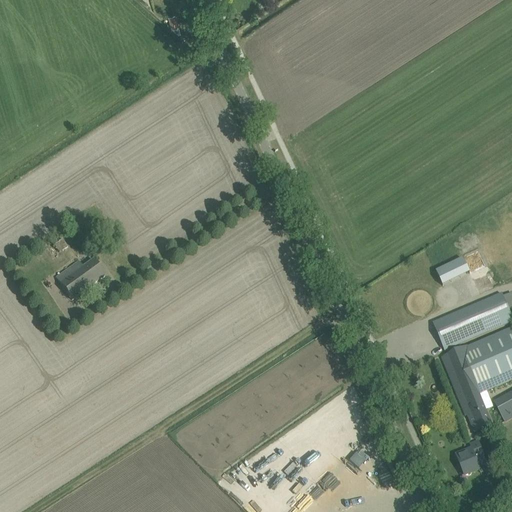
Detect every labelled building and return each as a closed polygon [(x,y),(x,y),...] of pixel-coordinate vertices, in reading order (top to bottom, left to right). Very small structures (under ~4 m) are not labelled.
[(175,14),(167,17),(171,29),(179,27),(175,14)] [(50,240),(44,244),(42,246),(52,261),(61,255),(60,254),(68,248),(62,239),(54,245),(50,240)] [(446,285),(475,274),(469,259),(440,269),(446,285)] [(83,268),(79,262),(56,278),(72,301),(105,277),(93,261),(83,268)] [(511,318),(502,295),(442,320),(433,324),(445,352),(454,348),(511,323),(511,318)] [(511,329),(461,351),(480,397),(511,383),(511,329)] [(467,416),(474,433),(492,426),(480,397),(461,351),(442,359),(466,417),(467,416)] [(511,419),(511,394),(495,404),(505,423),(511,419)] [(480,471),(476,459),(484,456),(478,443),(471,446),(473,450),(457,456),(465,477),(480,471)] [(352,462),(361,470),(369,462),(360,454),(352,462)]
